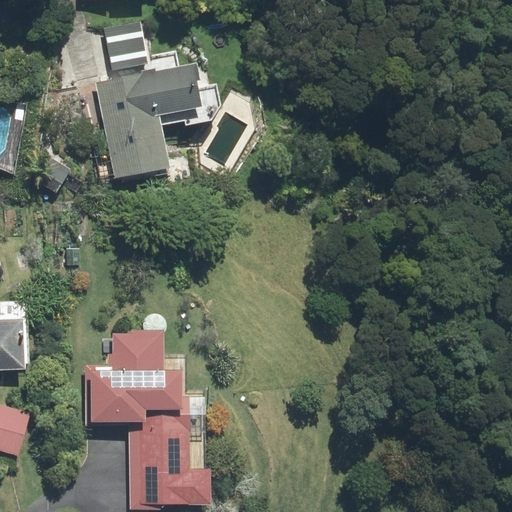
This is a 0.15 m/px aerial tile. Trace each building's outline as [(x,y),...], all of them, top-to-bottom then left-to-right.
[(139,24),(102,30),(109,72),(146,66),(139,24)] [(187,70),(90,84),(104,174),(160,166),(152,111),(192,105),(187,70)] [(233,89),(203,140),(202,172),(224,185),(260,126),(258,104),(233,89)] [(0,368),(18,368),(17,322),(0,322),(0,368)] [(114,369),(89,370),(90,421),(130,420),(132,502),(198,501),(198,471),(180,471),(178,411),(168,412),(168,368),(154,369),(154,340),(113,341),(114,369)] [(25,415),(0,407),(0,448),(14,452),(25,415)]
